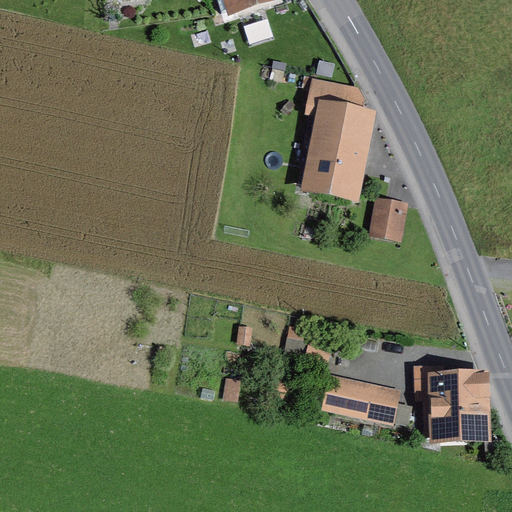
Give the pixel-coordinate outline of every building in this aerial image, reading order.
[(222,0),(229,22),(287,3),(285,0),(222,0)] [(359,96),(307,86),(300,121),(310,123),(293,199),(349,210),(370,118),(354,115),(359,96)] [(403,209),(372,205),(366,242),(398,246),(403,209)] [(478,379),(419,381),(421,452),(480,451),(478,379)] [(399,398),(330,382),(321,416),(390,432),(399,398)]
